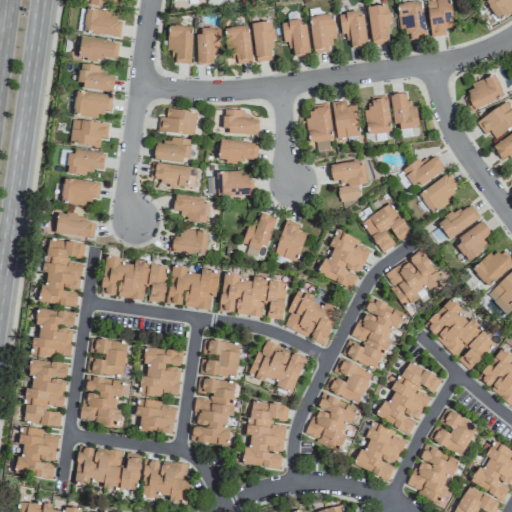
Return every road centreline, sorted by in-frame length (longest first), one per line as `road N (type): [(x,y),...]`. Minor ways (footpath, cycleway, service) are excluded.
road 1 (residential): [(140,87),(212,94),(281,88),(467,60),(511,39)]
road 2 (residential): [(297,486),(298,432),(330,362),(373,279),(417,244)]
road 3 (secondary): [(0,266),(36,0)]
road 4 (residential): [(88,305),(247,327),(330,362)]
road 5 (residential): [(63,481),(96,249)]
road 6 (residential): [(152,0),(124,189),(133,222)]
road 7 (residential): [(221,511),(259,494),(322,485),(408,511)]
road 8 (residential): [(226,509),(192,458),(70,437)]
road 9 (residential): [(434,66),(457,140),(511,218)]
road 10 (residential): [(386,511),(459,376)]
road 11 (residential): [(181,453),(199,321)]
road 12 (residential): [(420,336),(511,420)]
